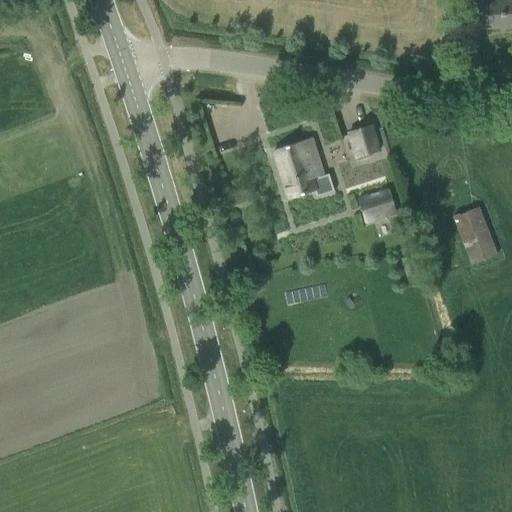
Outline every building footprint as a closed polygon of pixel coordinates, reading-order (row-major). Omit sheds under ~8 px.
[(511,0),(508,0),(508,1),(481,1),(481,27),(511,26),(511,0)] [(371,125),(347,133),(355,158),(379,151),(371,125)] [(322,173),(310,138),(272,150),(288,198),(314,190),(315,194),(331,190),(326,172),(322,173)] [(388,190),(357,199),(364,222),(395,213),(388,190)] [(477,207),(452,216),(470,266),(495,257),(477,207)]
